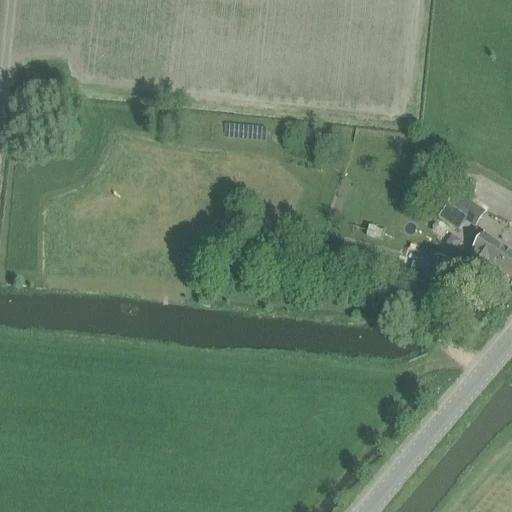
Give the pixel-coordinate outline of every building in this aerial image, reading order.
[(447,208),(466,221),(477,228),(486,213),(457,194),(447,208)] [(287,233),(266,227),(262,241),(282,247),(287,233)] [(477,232),(471,242),(478,247),(472,256),(473,256),(470,261),(487,272),(491,266),(511,280),(511,254),(485,236),(484,237),(477,232)] [(282,247),(286,248),(290,250),(294,235),(287,233),(282,247)] [(282,247),(262,241),(258,255),(282,263),(286,248),(282,247)] [(450,264),(435,259),(431,271),(423,297),(438,302),(450,264)] [(431,271),(415,266),(407,292),(423,297),(431,271)]
